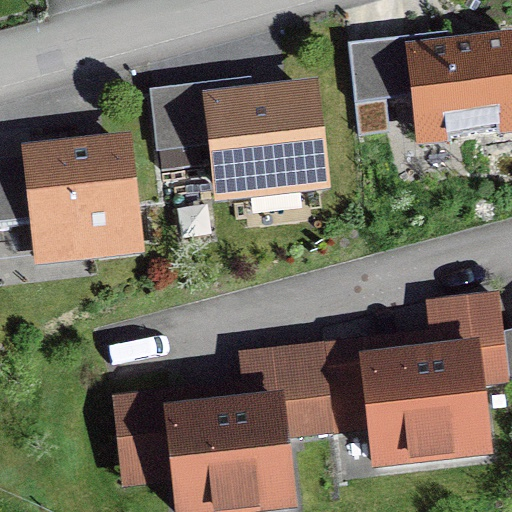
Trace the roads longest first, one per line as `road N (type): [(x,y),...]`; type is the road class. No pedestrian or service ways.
road 1 (residential): [(219,0),(0,59)]
road 2 (residential): [(511,245),(318,299)]
